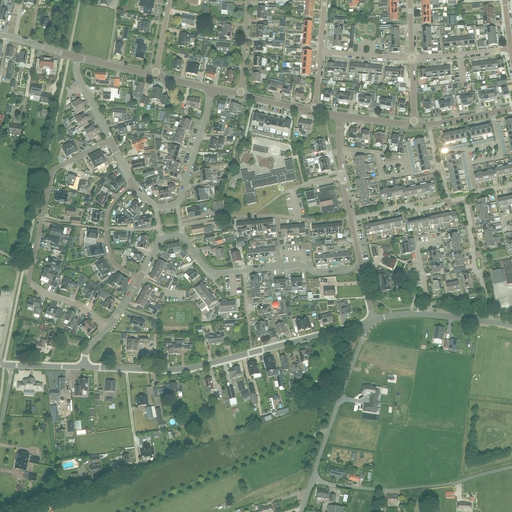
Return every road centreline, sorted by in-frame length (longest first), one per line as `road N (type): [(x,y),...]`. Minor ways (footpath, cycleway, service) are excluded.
road 1 (residential): [(106,327),(27,278),(50,175),(60,165)]
road 2 (unclassified): [(311,480),(430,488),(511,468)]
road 3 (unclassified): [(311,480),(371,320)]
road 4 (tertiary): [(250,352),(181,369),(83,367)]
road 5 (residential): [(361,269),(341,176),(338,115)]
road 6 (tertiary): [(371,320),(250,352)]
road 7 (residential): [(176,204),(211,88)]
road 8 (residential): [(361,269),(243,270)]
